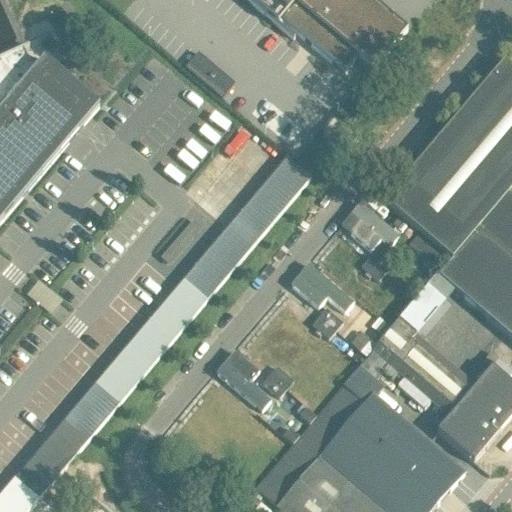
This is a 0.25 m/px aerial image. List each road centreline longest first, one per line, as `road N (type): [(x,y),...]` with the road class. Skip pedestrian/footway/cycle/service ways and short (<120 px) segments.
road 1 (unclassified): [(511,5),(135,451),(136,481),(165,511)]
road 2 (unknown): [(0,415),(178,192)]
